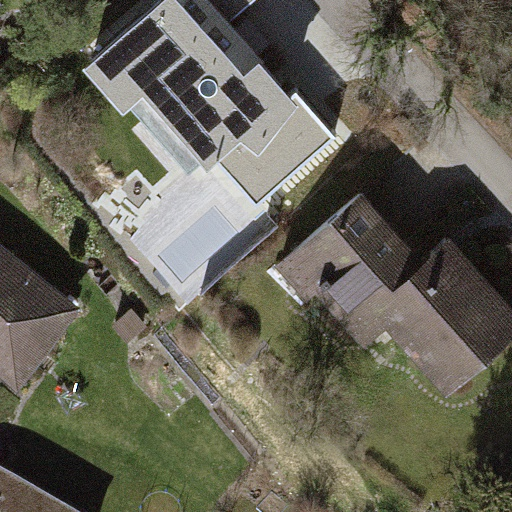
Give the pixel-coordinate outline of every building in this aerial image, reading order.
[(149,131),(185,175),(245,126),(256,139),(279,121),(206,32),(245,0),(145,0),(137,7),(142,13),(88,56),(128,104),(116,114),(138,141),(149,131)] [(410,270),(350,203),(267,276),(341,358),(370,332),(435,404),(511,334),(511,333),(435,248),(410,270)] [(0,253),(0,394),(13,404),(81,316),(0,253)] [(143,335),(128,320),(110,336),(125,352),(143,335)] [(0,493),(0,511),(38,511),(1,491),(0,493)]
